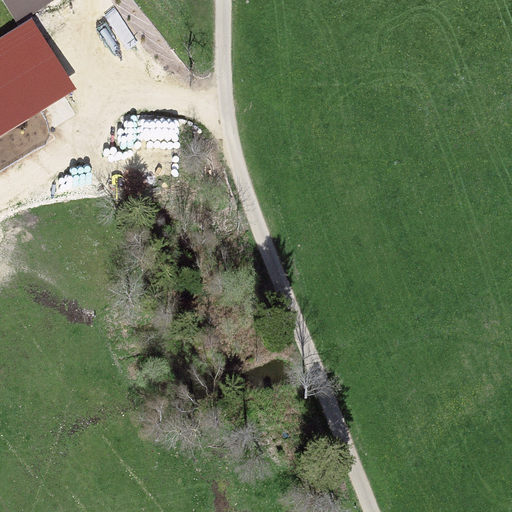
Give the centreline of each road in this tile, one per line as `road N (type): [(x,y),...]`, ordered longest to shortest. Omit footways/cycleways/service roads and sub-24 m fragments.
road 1 (track): [(369,511),(234,154),(221,0)]
road 2 (track): [(230,118),(139,81),(60,72)]
